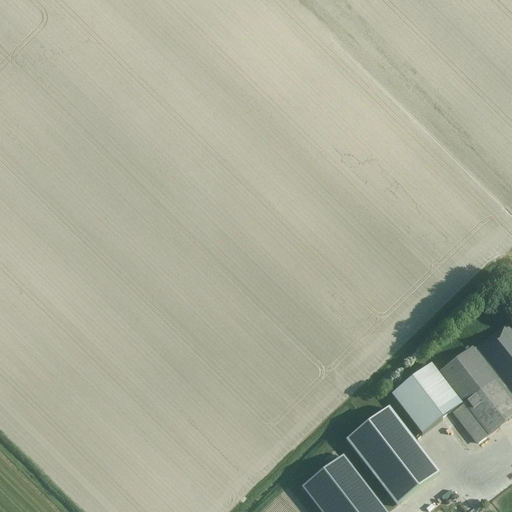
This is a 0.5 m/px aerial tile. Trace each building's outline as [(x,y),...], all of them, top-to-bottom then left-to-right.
[(511,419),(511,329),(508,325),(474,350),(472,348),(439,372),(456,396),(455,397),(431,365),(391,395),(421,436),(463,405),(464,406),(453,414),(477,447),(511,419)] [(389,411),(348,443),(398,506),(401,504),(439,474),(413,441),(389,411)] [(491,461),(497,456),(494,452),(474,468),(482,478),(497,468),(491,461)] [(329,465),(338,459),(334,454),(326,461),(329,465)] [(377,511),(340,465),(299,497),(310,511),(377,511)]
